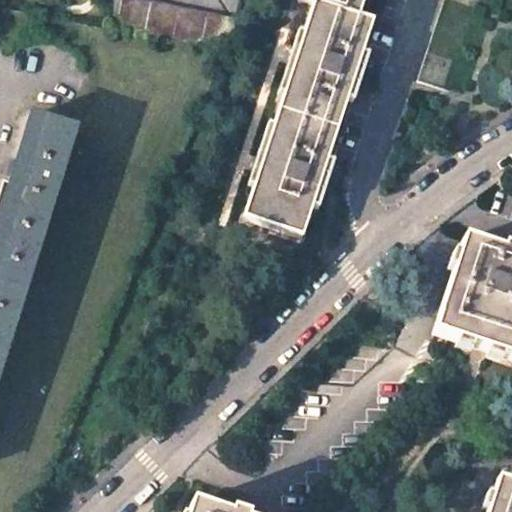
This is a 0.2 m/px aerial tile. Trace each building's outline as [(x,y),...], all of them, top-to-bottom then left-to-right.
[(233,20),(132,0),(120,0),(115,28),(227,51),(233,20)] [(355,67),(359,53),(368,22),(355,18),(360,0),(296,0),(296,1),(310,5),(295,53),(259,164),(242,219),(301,239),(315,192),(321,194),(328,173),(322,171),(348,85),(356,87),(361,68),(355,67)] [(511,0),(440,0),(413,83),(444,93),(474,0),(505,0),(511,2),(511,0)] [(0,372),(74,129),(31,115),(21,146),(0,215),(0,372)] [(430,334),(483,351),(511,360),(511,250),(498,246),(496,252),(461,240),(430,334)] [(414,397),(442,397),(442,380),(414,380),(414,397)] [(487,511),(511,511),(511,485),(497,481),(487,511)]
